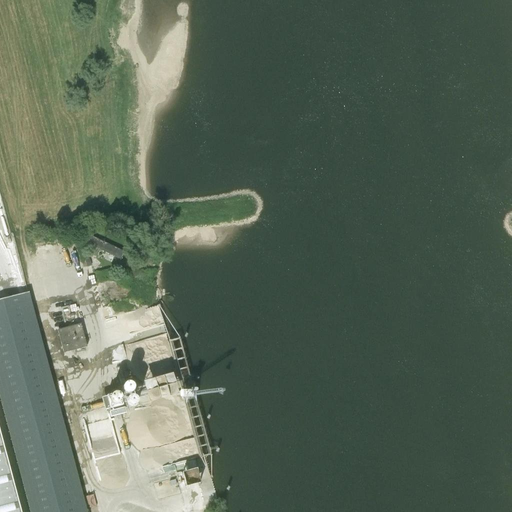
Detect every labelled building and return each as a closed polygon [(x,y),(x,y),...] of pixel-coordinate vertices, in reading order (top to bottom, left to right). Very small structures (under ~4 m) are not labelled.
[(84,246),(150,273),(154,264),(88,237),(84,246)] [(86,511),(66,434),(28,291),(0,298),(0,400),(29,511),(86,511)] [(86,347),(80,324),(58,331),(64,353),(86,347)] [(159,375),(128,381),(132,402),(163,396),(159,375)] [(103,415),(113,415),(112,397),(96,398),(97,409),(103,409),(103,415)] [(0,511),(20,511),(0,436),(0,511)]
